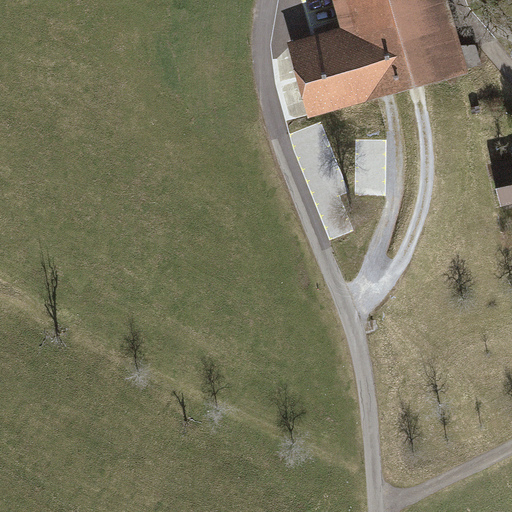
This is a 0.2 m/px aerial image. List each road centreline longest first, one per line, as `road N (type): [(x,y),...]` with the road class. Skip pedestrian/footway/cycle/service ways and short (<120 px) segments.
road 1 (unclassified): [(268,0),(259,45),(275,123),(339,282),(366,383),(375,511)]
road 2 (track): [(375,511),(511,450)]
